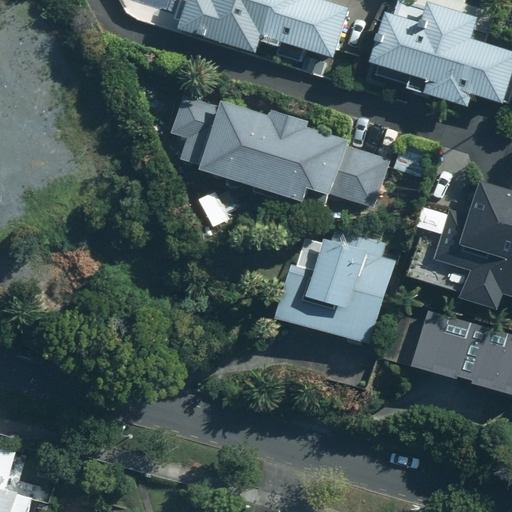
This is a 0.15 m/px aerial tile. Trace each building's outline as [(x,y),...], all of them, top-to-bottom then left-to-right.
[(350,12),(310,1),(309,0),(208,0),(206,8),(218,11),(213,28),(335,63),(350,12)] [(421,30),(384,20),(370,69),(412,80),(408,94),(467,111),(471,97),(504,106),(511,77),(511,55),(469,44),(475,22),(427,9),(421,30)] [(309,127),(268,115),(267,122),(187,99),(177,136),(189,139),(182,162),(201,167),(199,177),(302,206),(307,191),(376,211),(389,163),(349,152),(351,146),(307,133),(309,127)] [(511,194),(482,186),(473,217),(448,210),(433,263),(471,274),(462,302),(499,314),(504,299),(511,301),(511,194)] [(231,222),(216,192),(198,201),(213,231),(231,222)] [(338,232),(335,243),(300,233),(275,322),(369,349),(394,260),(379,256),(382,244),(338,232)] [(511,323),(434,303),(419,358),(511,383),(511,323)] [(0,448),(0,511),(9,511),(15,495),(3,491),(14,452),(0,448)]
